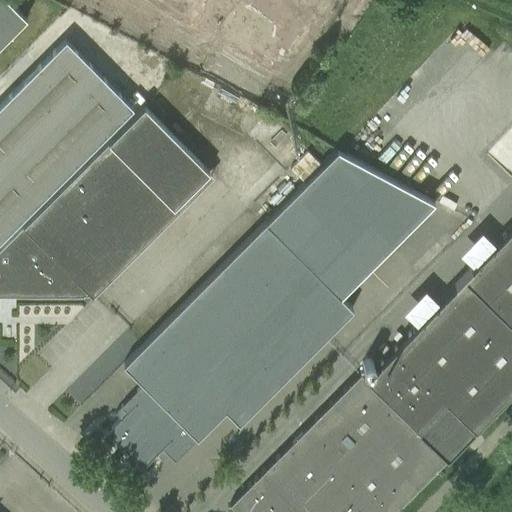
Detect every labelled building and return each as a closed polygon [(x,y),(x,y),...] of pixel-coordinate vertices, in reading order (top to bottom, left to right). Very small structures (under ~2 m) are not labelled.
[(8,0),(0,0),(0,43),(26,18),(8,0)] [(0,170),(99,72),(65,38),(0,103),(0,170)] [(0,239),(133,106),(99,72),(0,170),(0,239)] [(143,105),(0,248),(0,295),(84,295),(84,294),(82,294),(82,292),(86,289),(92,295),(112,276),(105,269),(206,168),(143,105)] [(121,417),(107,432),(142,467),(156,453),(162,458),(167,452),(175,460),(225,409),(238,422),(352,308),(339,294),(433,200),(334,147),(123,363),(144,382),(115,411),(121,417)] [(360,372),(230,503),(233,506),(236,503),(244,511),(392,511),(447,457),(462,441),(475,428),(511,389),(511,226),(472,269),(471,268),(454,285),(455,286),(366,377),(360,372)]
